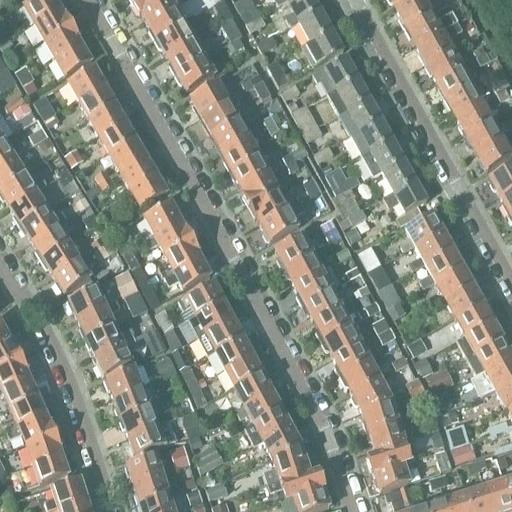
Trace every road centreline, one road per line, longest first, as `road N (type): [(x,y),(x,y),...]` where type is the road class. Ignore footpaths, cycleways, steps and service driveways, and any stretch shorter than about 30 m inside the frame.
road 1 (residential): [(349,511),(315,417),(83,0)]
road 2 (residential): [(351,0),(511,276)]
road 3 (residential): [(0,266),(53,346),(112,511)]
